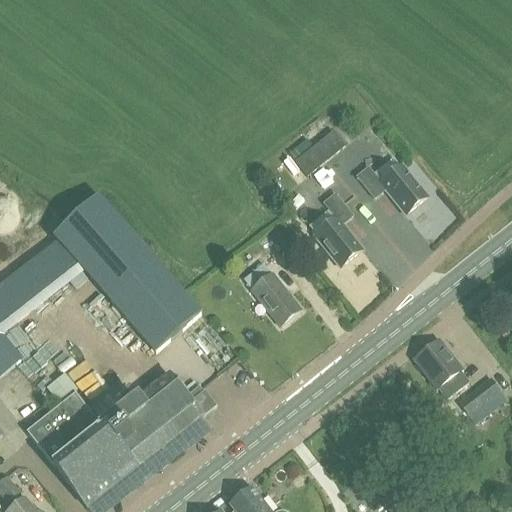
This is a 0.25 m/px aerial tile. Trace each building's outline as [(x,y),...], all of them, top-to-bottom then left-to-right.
[(334,134),(315,149),(326,163),(345,148),(334,134)] [(307,178),(326,163),(315,149),(296,164),(307,178)] [(386,192),(406,217),(427,200),(402,168),(381,186),(368,170),(357,179),(375,201),(386,192)] [(266,181),(257,189),(272,208),(282,199),(266,181)] [(335,197),(324,206),(337,221),(315,239),(340,270),(362,252),(342,227),(353,219),(335,197)] [(99,198),(53,238),(156,355),(201,316),(99,198)] [(280,329),(300,313),(272,277),(251,294),(280,329)] [(446,402),(468,385),(460,375),(462,373),(439,343),(413,363),(437,393),(439,392),(446,402)] [(61,407),(27,434),(87,511),(203,420),(216,409),(205,395),(204,396),(199,390),(187,400),(169,378),(101,431),(92,419),(75,397),(61,407)] [(459,406),(475,429),(505,404),(490,383),(459,406)] [(444,440),(429,451),(447,477),(463,466),(444,440)] [(390,497),(401,511),(409,511),(428,498),(413,479),(390,497)] [(0,496),(7,505),(19,495),(7,480),(0,485),(0,496)] [(268,511),(253,491),(250,493),(246,493),(242,496),(240,501),(230,509),(231,511),(268,511)] [(33,511),(30,508),(23,500),(8,511),(33,511)]
